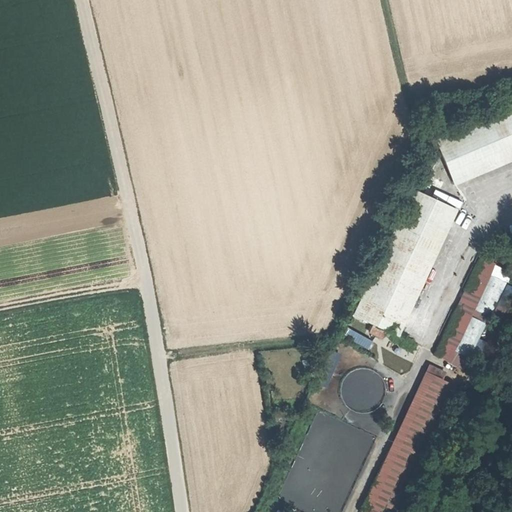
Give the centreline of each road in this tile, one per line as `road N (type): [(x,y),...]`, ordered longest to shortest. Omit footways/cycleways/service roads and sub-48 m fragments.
road 1 (track): [(80,0),(160,358),(182,511)]
road 2 (track): [(144,281),(0,309)]
road 3 (track): [(385,0),(414,131)]
